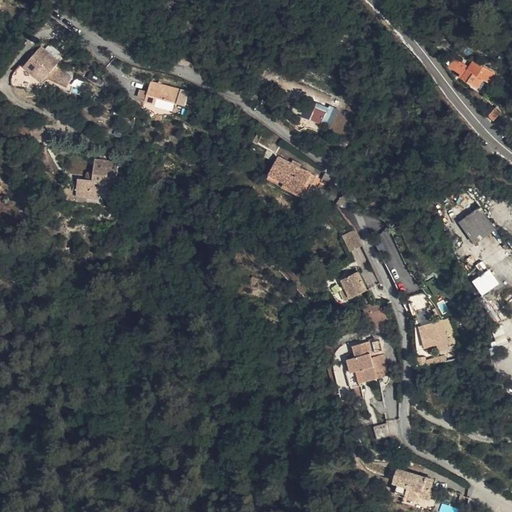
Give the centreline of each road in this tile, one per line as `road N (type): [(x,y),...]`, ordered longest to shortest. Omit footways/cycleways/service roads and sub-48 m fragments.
road 1 (unclassified): [(57,0),(114,50),(224,95),(336,177),(398,308),(405,441),(511,509)]
road 2 (secondary): [(511,156),(374,0)]
